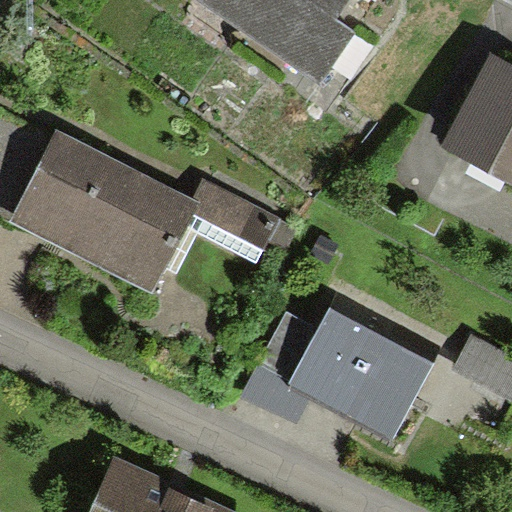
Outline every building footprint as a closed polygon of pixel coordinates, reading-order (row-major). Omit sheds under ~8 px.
[(335,0),(195,0),(312,75),(343,28),(325,16),(335,0)] [(387,0),(367,0),(350,30),(378,46),(401,8),(387,0)] [(511,71),(485,56),(439,142),(511,181),(511,71)] [(184,203),(0,110),(0,218),(145,292),(185,213),(256,249),(270,220),(195,182),(184,203)] [(423,362),(324,310),(284,387),(383,438),(423,362)] [(511,392),(511,359),(464,335),(448,365),(510,397),(511,392)] [(207,511),(105,467),(85,511),(207,511)]
